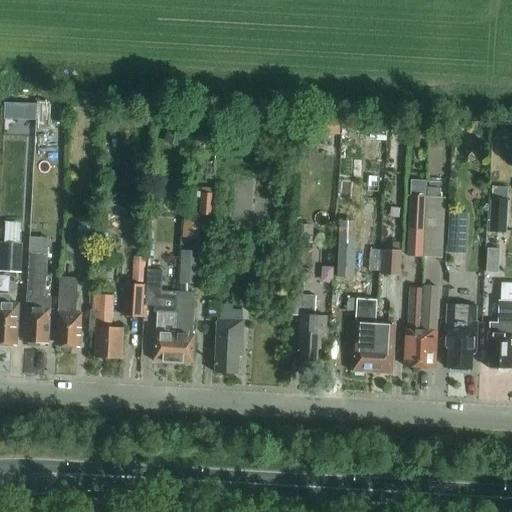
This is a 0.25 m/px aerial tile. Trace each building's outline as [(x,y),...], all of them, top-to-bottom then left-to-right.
[(208,117),(207,121),(209,126),(213,127),(218,125),(219,121),(217,116),(213,115),(208,117)] [(173,116),(166,139),(182,144),(189,121),(173,116)] [(339,135),(340,118),(321,117),(320,134),(339,135)] [(444,132),(430,132),(429,148),(444,148),(444,132)] [(408,254),(424,255),(427,187),(428,187),(429,184),(413,183),(408,254)] [(427,187),(424,255),(443,257),(446,196),(441,196),(441,188),(428,187),(427,187)] [(213,193),(200,192),(198,214),(211,215),(213,193)] [(491,199),(490,232),(506,233),(507,200),(492,199),(491,199)] [(469,252),(470,212),(450,211),(449,251),(469,252)] [(201,243),(202,221),(184,220),(183,242),(201,243)] [(93,250),(94,221),(80,221),(79,250),(93,250)] [(401,248),(401,241),(395,241),(394,248),(383,247),(382,274),(402,275),(404,249),(401,248)] [(0,271),(21,272),(23,243),(1,242),(0,264),(0,271)] [(201,284),(203,251),(181,250),(179,283),(201,284)] [(144,317),(147,258),(134,257),(133,284),(126,284),(124,316),(144,317)] [(152,361),(174,362),(177,300),(162,300),(162,282),(161,281),(161,272),(148,271),(147,306),(159,307),(159,312),(156,312),(155,332),(153,332),(152,361)] [(27,296),(26,296),(23,342),(28,342),(27,346),(40,347),(41,343),(47,344),(50,298),(45,297),(47,273),(29,272),(27,296)] [(213,372),(237,373),(238,357),(243,357),(245,319),(243,319),(243,311),(234,310),(234,304),(222,303),(223,293),(219,293),(220,274),(211,273),(209,321),(216,321),(213,372)] [(59,276),(58,298),(55,346),(79,348),(81,315),(77,314),(79,278),(59,276)] [(423,286),(419,367),(433,368),(436,322),(438,322),(440,284),(424,283),(424,286),(423,286)] [(419,367),(423,286),(411,285),(409,321),(405,321),(403,367),(419,367)] [(195,293),(177,292),(177,300),(174,362),(192,363),(195,293)] [(93,294),(92,311),(90,311),(89,332),(95,333),(94,358),(119,359),(121,327),(110,326),(112,295),(93,294)] [(0,344),(16,346),(19,305),(8,304),(8,296),(0,295),(0,344)] [(317,297),(293,295),(292,316),(302,316),(299,369),(317,369),(318,348),(322,348),(323,332),(330,333),(331,318),(316,317),(317,297)] [(375,321),(376,321),(378,300),(358,299),(357,324),(353,324),(352,345),(354,345),(352,372),(372,373),(375,324),(375,321)] [(511,302),(501,301),(500,324),(492,323),(489,368),(510,370),(511,340),(511,302)] [(476,322),(477,305),(447,303),(445,352),(448,353),(447,369),(471,370),(472,354),(476,354),(478,322),(476,322)] [(395,323),(376,321),(375,321),(375,324),(372,373),(392,373),(395,323)]
